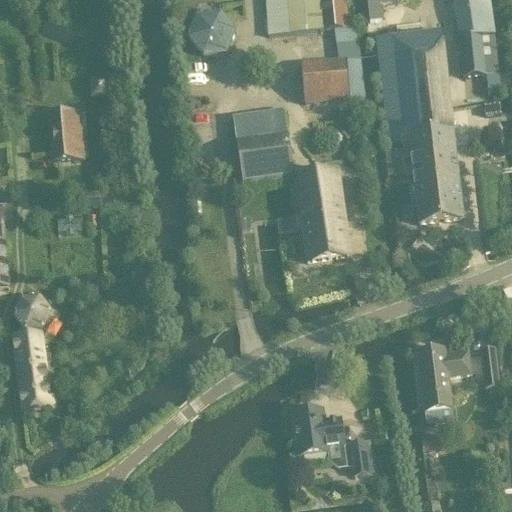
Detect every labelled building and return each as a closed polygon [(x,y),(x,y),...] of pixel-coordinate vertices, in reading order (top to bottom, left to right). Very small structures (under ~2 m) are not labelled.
[(267,0),(270,40),(347,31),(345,0),(267,0)] [(465,81),(493,78),(499,78),(488,0),(455,0),(456,3),(465,81)] [(196,19),(187,42),(202,61),(227,58),(236,35),(221,16),(196,19)] [(404,148),(405,156),(386,158),(389,180),(414,177),(418,209),(426,209),(425,204),(436,203),(436,199),(440,199),(439,185),(459,183),(442,35),(391,41),(379,42),(391,149),(404,148)] [(349,88),(362,87),(361,65),(302,69),(305,107),(350,104),(349,88)] [(111,81),(90,82),(90,102),(111,102),(111,81)] [(76,114),(52,117),(57,164),(81,162),(77,130),(86,129),(85,113),(76,114)] [(269,116),(234,121),(244,185),(295,177),(289,137),(288,137),(273,139),(269,116)] [(301,219),(278,223),(280,237),(303,233),(308,265),(351,259),(339,176),(296,182),(301,219)] [(426,209),(418,209),(420,228),(464,223),(459,183),(439,185),(440,199),(436,199),(436,203),(425,204),(426,209)] [(101,195),(85,196),(86,210),(101,209),(101,195)] [(0,207),(0,293),(11,293),(5,227),(13,226),(11,207),(0,207)] [(82,234),(81,223),(73,224),(73,220),(65,220),(66,224),(58,225),(58,236),(66,235),(66,239),(74,238),(74,235),(82,234)] [(50,384),(49,384),(43,336),(41,337),(41,333),(44,333),(52,314),(39,299),(21,301),(13,320),(24,335),(26,335),(26,341),(12,343),(21,417),(53,414),(50,384)] [(500,390),(495,353),(481,355),(486,392),(500,390)] [(418,357),(425,414),(428,431),(454,428),(448,382),(471,379),(468,356),(445,359),(445,354),(418,357)] [(299,460),(327,456),(329,466),(337,473),(353,471),(354,480),(369,478),(365,446),(350,448),(350,447),(344,449),(341,423),(324,425),(323,414),(293,418),(299,460)]
